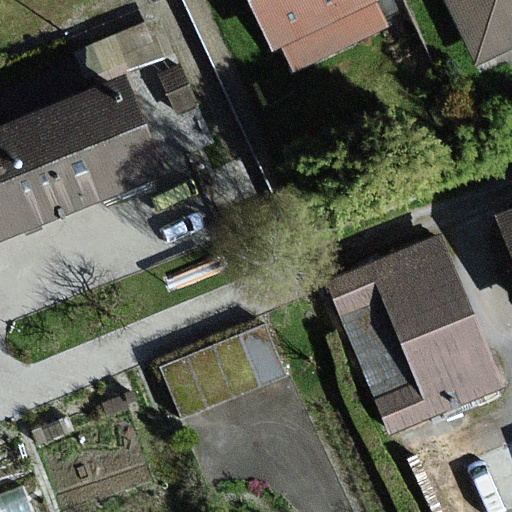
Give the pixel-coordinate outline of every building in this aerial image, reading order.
[(370,0),(261,0),(294,68),(383,27),(370,0)] [(511,0),(452,0),(480,59),(511,44),(511,0)] [(0,236),(163,170),(125,77),(0,127),(0,236)] [(393,426),(500,382),(440,239),(333,283),(393,426)] [(267,315),(163,355),(183,408),(287,368),(267,315)]
